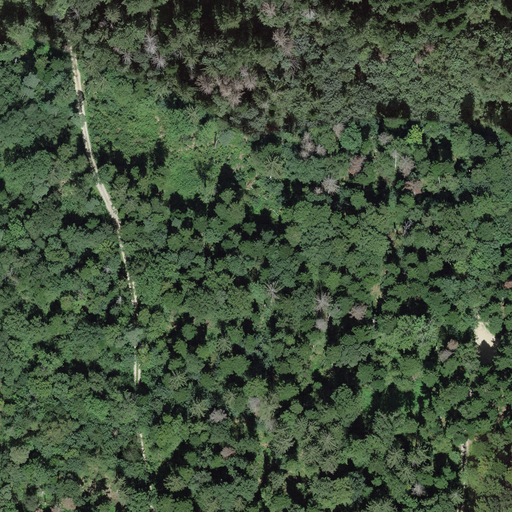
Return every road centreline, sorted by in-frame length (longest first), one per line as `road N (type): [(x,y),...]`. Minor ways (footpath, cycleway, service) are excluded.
road 1 (track): [(63,0),(92,169),(125,250),(139,433),(157,511)]
road 2 (track): [(490,354),(450,223),(293,0)]
road 3 (track): [(490,354),(339,511)]
road 4 (track): [(462,511),(465,407),(490,354)]
